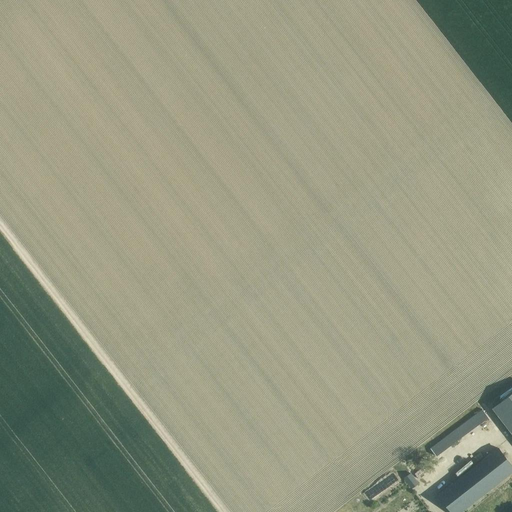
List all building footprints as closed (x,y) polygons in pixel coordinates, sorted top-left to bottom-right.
[(451,131),(456,124),(450,121),(446,128),(451,131)] [(511,392),(492,407),(511,433),(511,392)] [(430,448),(436,456),(488,417),(482,409),(445,437),(430,448)] [(438,495),(451,511),(460,511),(511,471),(511,465),(498,448),(438,495)] [(463,469),(476,459),(470,451),(457,461),(463,469)] [(404,478),(412,488),(419,483),(411,473),(404,478)]
